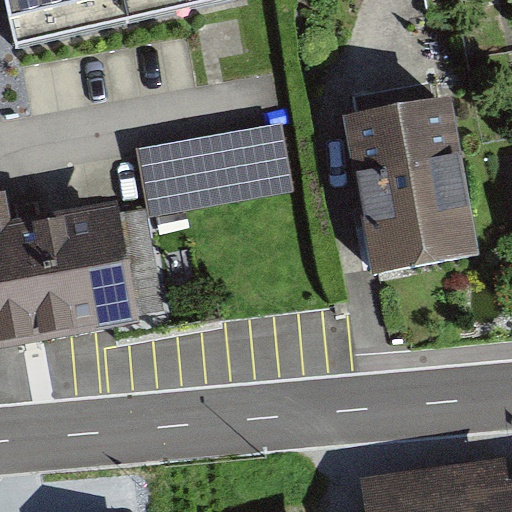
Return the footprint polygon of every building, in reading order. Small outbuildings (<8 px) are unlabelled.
[(238,0),(5,0),(22,71),(243,19),(238,0)] [(454,106),(344,128),(377,288),(486,267),(454,106)] [(283,125),(141,150),(154,222),(295,197),(283,125)] [(129,204),(0,221),(0,350),(146,332),(129,204)] [(511,511),(511,458),(369,478),(373,511),(511,511)]
